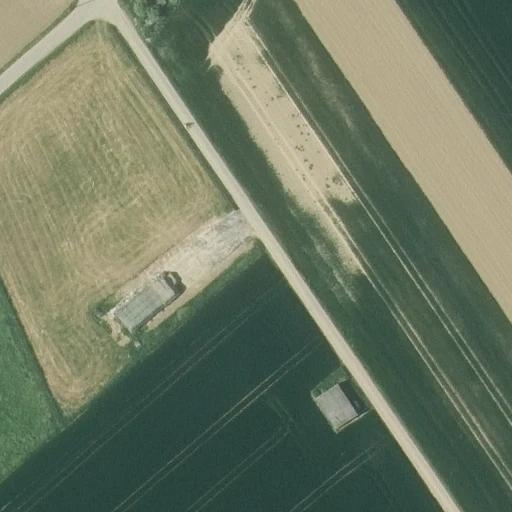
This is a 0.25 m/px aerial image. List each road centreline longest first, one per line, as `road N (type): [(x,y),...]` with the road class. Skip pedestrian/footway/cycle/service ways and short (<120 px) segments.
road 1 (track): [(452,511),(104,0)]
road 2 (track): [(0,93),(102,0)]
